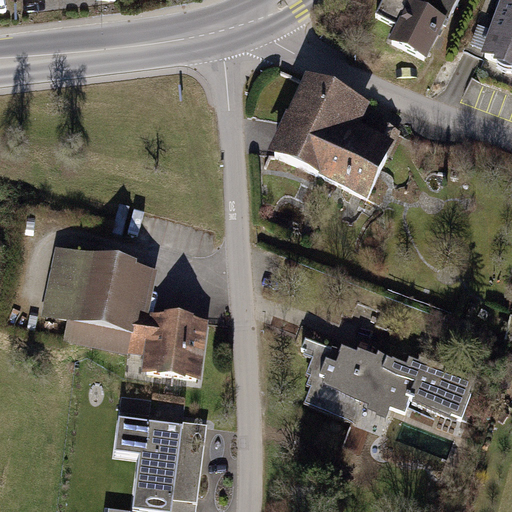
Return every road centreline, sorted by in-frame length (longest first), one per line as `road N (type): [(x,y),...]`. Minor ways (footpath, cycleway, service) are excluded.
road 1 (residential): [(223,31),(250,380),(251,511)]
road 2 (residential): [(223,31),(275,41),(511,138)]
road 3 (primary): [(0,61),(223,31)]
